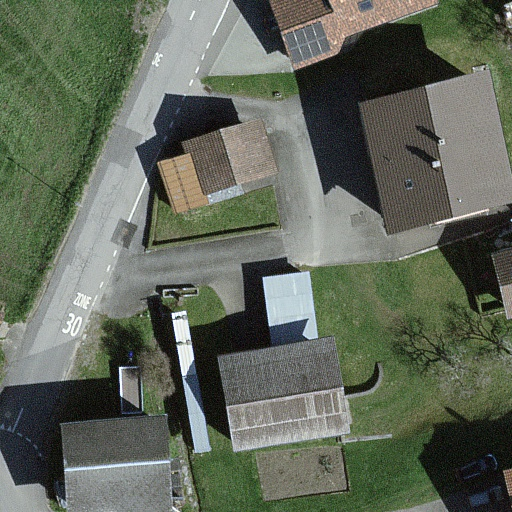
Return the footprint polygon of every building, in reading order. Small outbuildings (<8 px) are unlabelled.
[(279,0),(266,6),(297,77),(345,56),(340,45),(429,6),(426,0),(279,0)] [(481,85),(356,115),(384,234),(509,205),(481,85)] [(260,126),(187,148),(204,205),(277,183),(260,126)] [(511,249),(487,255),(503,323),(511,320),(511,249)] [(261,269),(272,327),(316,319),(305,261),(261,269)] [(331,346),(221,360),(233,455),(343,442),(331,346)] [(168,511),(165,420),(60,424),(63,511),(168,511)] [(511,511),(511,471),(496,475),(503,511),(511,511)]
